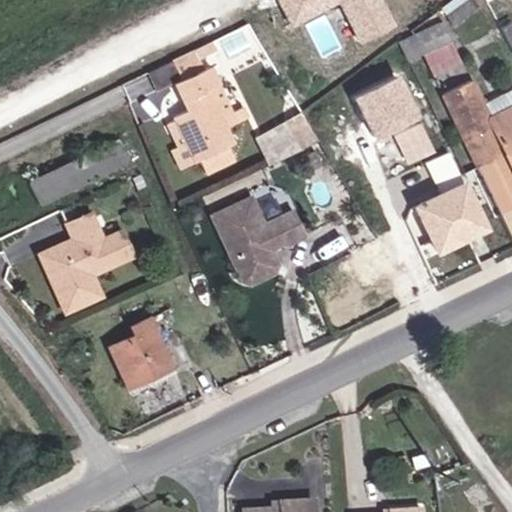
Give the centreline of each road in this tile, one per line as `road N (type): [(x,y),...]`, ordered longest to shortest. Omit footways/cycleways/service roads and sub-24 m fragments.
road 1 (unknown): [(0,115),(211,0)]
road 2 (tertiary): [(398,342),(211,434)]
road 3 (residential): [(511,494),(398,342)]
road 4 (unclassified): [(0,323),(112,475)]
road 5 (tertiary): [(511,288),(398,342)]
